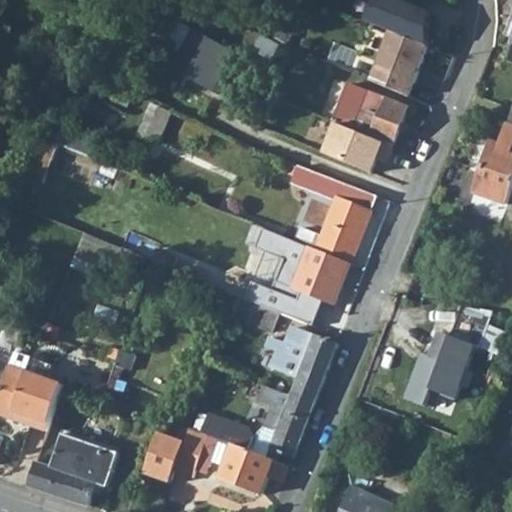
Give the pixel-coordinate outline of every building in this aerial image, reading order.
[(174,72),(220,95),(243,50),(178,17),(165,42),(185,52),(174,72)] [(405,36),(395,65),(429,76),(441,39),(409,27),(407,30),(401,28),(399,33),(398,34),(405,36)] [(399,33),(387,28),(376,57),(395,65),(405,36),(398,34),(399,33)] [(354,73),(383,85),(390,67),(361,55),(354,73)] [(72,77),(31,59),(11,100),(52,120),(72,77)] [(282,83),(272,78),(266,93),(276,97),(282,83)] [(338,123),(393,146),(407,106),(368,89),(366,95),(353,90),(338,123)] [(143,138),(157,108),(147,104),(134,134),(143,138)] [(143,138),(156,145),(170,115),(157,108),(143,138)] [(326,153),(372,173),(378,159),(386,163),(393,146),(338,123),(335,132),(326,153)] [(507,205),(511,190),(511,126),(507,125),(501,145),(491,142),(474,193),(507,205)] [(46,141),(26,183),(32,186),(34,179),(43,183),(61,147),(46,141)] [(353,265),(379,198),(350,186),(348,186),(301,166),(294,182),(339,200),(323,239),(298,228),(293,241),(353,265)] [(121,247),(93,237),(87,234),(77,260),(110,273),(121,247)] [(292,289),(336,306),(353,265),(293,241),(289,239),(285,247),(305,256),(292,289)] [(325,308),(295,297),(294,299),(275,292),(270,304),(320,323),(325,308)] [(482,350),(496,311),(465,304),(452,337),(442,333),(433,357),(424,354),(407,400),(427,408),(433,391),(457,400),(477,348),(482,350)] [(258,305),(249,324),(269,333),(278,313),(258,305)] [(308,352),(315,335),(300,329),(293,346),(308,352)] [(315,335),(308,352),(298,379),(293,392),(316,401),(339,345),(315,335)] [(293,346),(281,372),(298,379),(308,352),(293,346)] [(115,366),(131,371),(136,355),(121,350),(115,366)] [(0,414),(48,432),(66,385),(10,365),(5,378),(0,390),(0,414)] [(289,467),(316,401),(293,392),(290,396),(264,387),(259,399),(274,405),(264,427),(255,436),(252,430),(211,414),(203,434),(208,436),(253,454),(287,466),(289,468),(289,467)] [(203,434),(189,429),(184,443),(174,471),(192,478),(195,470),(194,470),(208,436),(203,434)] [(146,474),(170,483),(174,471),(184,443),(159,434),(146,474)] [(356,481),(348,494),(377,507),(384,491),(390,494),(398,475),(386,470),(391,461),(378,455),(381,448),(349,434),(333,465),(349,472),(346,478),(356,481)] [(29,485),(54,494),(91,506),(99,485),(108,488),(120,455),(63,435),(51,468),(37,464),(29,485)] [(221,479),(261,494),(268,477),(281,482),(287,466),(253,454),(208,436),(194,470),(195,470),(205,474),(212,456),(227,462),(221,479)] [(387,511),(377,507),(348,494),(339,511),(387,511)]
